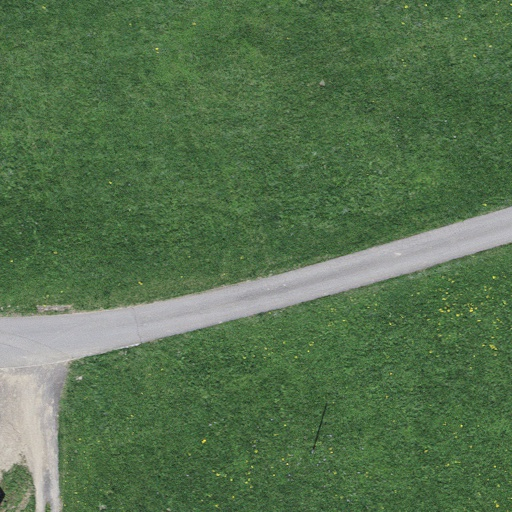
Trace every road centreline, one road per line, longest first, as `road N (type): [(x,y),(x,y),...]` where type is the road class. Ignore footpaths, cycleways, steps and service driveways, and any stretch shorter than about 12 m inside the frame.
road 1 (residential): [(0,349),(272,293),(511,225)]
road 2 (unknown): [(12,350),(33,511)]
